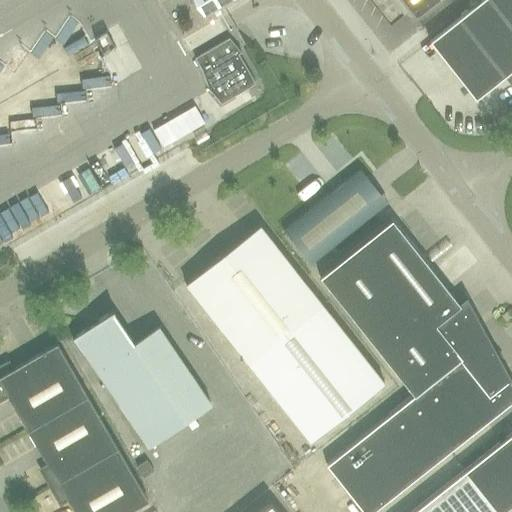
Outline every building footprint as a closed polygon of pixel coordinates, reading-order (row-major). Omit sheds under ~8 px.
[(204,18),(234,0),(192,0),(195,8),(204,18)] [(401,0),(415,16),(435,0),(401,0)] [(504,76),(511,69),(511,28),(489,0),(481,0),(458,18),(504,76)] [(511,0),(489,0),(511,28),(511,0)] [(475,99),(504,76),(458,18),(429,41),(475,99)] [(221,104),(255,84),(238,54),(241,53),(229,38),(194,58),(211,86),(208,88),(221,104)] [(381,207),(354,173),(351,175),(283,230),(310,264),(351,231),(381,207)] [(361,437),(401,489),(511,401),(511,385),(507,379),(497,362),(501,359),(494,350),(492,352),(465,301),(467,300),(466,297),(458,303),(391,219),(319,276),(413,395),(361,437)] [(310,441),(383,383),(259,225),(185,283),(248,364),(310,441)] [(133,344),(112,313),(114,312),(113,310),(96,321),(99,325),(89,332),(86,328),(72,338),(73,340),(74,339),(147,446),(210,404),(158,327),(133,344)] [(88,396),(57,343),(12,369),(8,362),(0,366),(0,400),(7,396),(27,431),(88,396)] [(88,396),(27,431),(47,465),(40,469),(50,487),(118,447),(88,396)] [(511,432),(463,471),(495,511),(502,511),(511,504),(511,432)] [(363,511),(371,511),(401,489),(361,437),(326,465),(363,511)] [(50,487),(60,504),(67,500),(74,511),(128,511),(149,500),(118,447),(50,487)] [(410,511),(495,511),(463,471),(410,511)]
